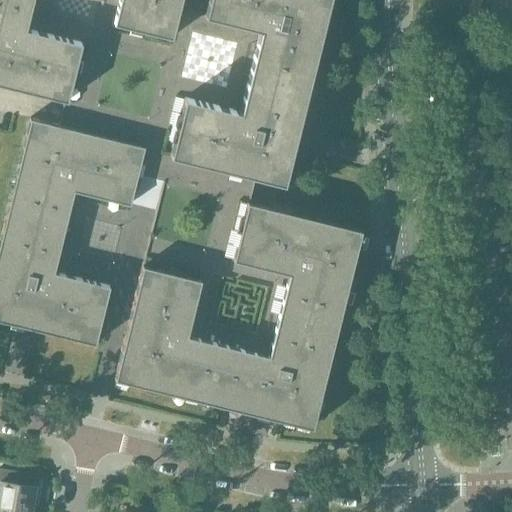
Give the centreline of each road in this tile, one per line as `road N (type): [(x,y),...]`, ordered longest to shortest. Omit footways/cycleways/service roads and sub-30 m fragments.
road 1 (tertiary): [(424,487),(388,0)]
road 2 (unclassified): [(424,487),(368,489),(93,439)]
